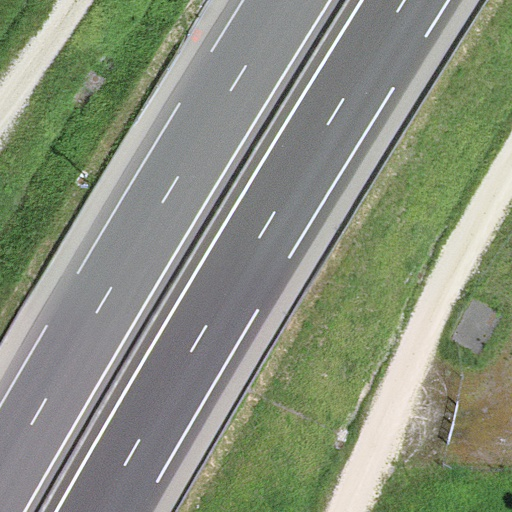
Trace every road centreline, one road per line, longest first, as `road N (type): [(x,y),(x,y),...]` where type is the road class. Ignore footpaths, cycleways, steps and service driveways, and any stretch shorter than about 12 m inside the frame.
road 1 (trunk): [(115,511),(421,0)]
road 2 (trunk): [(280,0),(0,462)]
road 3 (track): [(351,511),(410,369),(511,173)]
road 4 (track): [(79,0),(0,119)]
road 5 (track): [(390,416),(511,416)]
